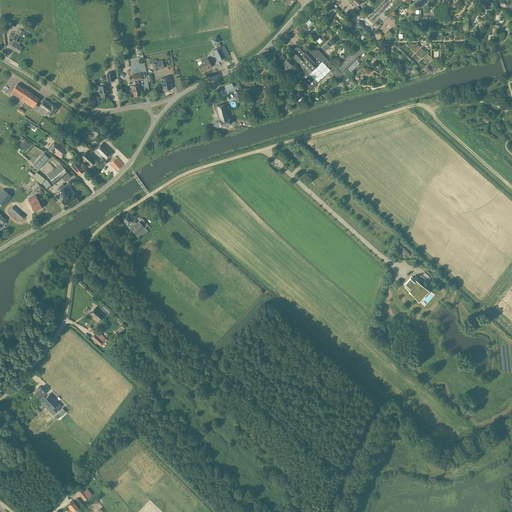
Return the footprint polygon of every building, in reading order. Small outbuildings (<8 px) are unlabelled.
[(309,18),(305,23),(308,27),(313,22),(309,18)] [(358,21),(357,23),(357,26),(359,28),(361,28),(363,29),(363,31),(364,33),(367,33),(369,31),(369,29),(367,27),(364,27),(363,26),(363,23),(361,21),(358,21)] [(27,27),(21,23),(18,28),(12,38),(14,39),(9,47),(19,53),(22,47),(19,45),(20,42),(19,42),(25,32),(24,31),(27,27)] [(327,42),(322,47),(325,50),(330,45),(327,42)] [(227,57),(221,46),(212,51),(218,61),(227,57)] [(307,87),(309,89),(317,82),(317,83),(330,71),(336,77),(337,77),(337,78),(338,78),(339,78),(339,79),(340,79),(341,79),(342,79),(343,78),(344,78),(345,78),(345,77),(350,73),(348,71),(346,69),(347,68),(348,69),(358,60),(357,59),(359,57),(360,58),(361,58),(364,56),(364,54),(363,53),(364,52),(363,51),(359,47),(336,69),(331,63),(318,50),(311,49),(307,53),(306,52),(305,52),(304,52),(300,49),(300,48),(299,48),(298,48),(297,48),(296,48),(295,49),(295,50),(294,50),(294,51),(294,52),(295,53),(292,56),(292,57),(290,59),(288,58),(282,63),(287,68),(293,63),(294,64),(297,61),(303,68),(302,69),(302,86),(307,87)] [(198,65),(201,72),(209,68),(208,66),(211,65),(207,58),(201,61),(202,63),(198,65)] [(157,61),(157,59),(153,60),(153,63),(152,63),(153,70),(165,68),(163,60),(157,61)] [(115,80),(113,72),(106,73),(107,82),(115,80)] [(143,79),(142,73),(132,75),(134,85),(131,86),(133,93),(134,92),(134,96),(141,95),(140,91),(141,91),(139,80),(143,79)] [(172,88),(170,77),(161,79),(163,90),(172,88)] [(104,83),(102,83),(101,85),(101,86),(99,86),(101,97),(109,96),(107,85),(105,85),(105,84),(104,83)] [(39,100),(24,89),(17,84),(11,92),(37,110),(36,111),(45,116),(47,113),(51,116),(57,108),(53,105),(44,99),(40,105),(37,103),(39,100)] [(240,90),(235,92),(237,102),(243,100),(240,90)] [(219,121),(216,122),(217,127),(231,123),(230,118),(228,118),(225,104),(217,106),(220,117),(219,118),(219,121)] [(495,113),(486,107),(483,112),(493,118),(495,113)] [(111,115),(101,117),(103,124),(112,123),(111,115)] [(67,149),(56,140),(49,150),(61,158),(67,149)] [(113,152),(102,143),(95,150),(105,160),(113,152)] [(97,160),(87,151),(80,158),(90,167),(97,160)] [(49,158),(44,153),(34,164),(39,169),(49,158)] [(124,164),(117,157),(111,162),(118,169),(124,164)] [(85,169),(77,160),(71,166),(79,175),(85,169)] [(71,177),(61,164),(47,175),(55,184),(62,178),(65,182),(71,177)] [(34,175),(29,171),(28,172),(41,184),(42,183),(48,189),(52,186),(45,179),(37,172),(34,175)] [(37,182),(31,188),(34,192),(41,187),(37,182)] [(65,186),(63,183),(58,187),(60,190),(59,191),(64,199),(62,201),(65,205),(77,197),(74,193),(69,184),(67,185),(65,186)] [(0,203),(2,206),(11,196),(2,188),(0,191),(0,203)] [(43,207),(36,195),(28,199),(31,204),(32,204),(32,205),(32,206),(35,211),(43,207)] [(13,205),(8,210),(19,221),(24,216),(13,205)] [(148,225),(142,217),(136,223),(128,214),(126,215),(125,215),(122,218),(128,225),(129,224),(140,237),(148,231),(145,228),(148,225)] [(412,276),(411,276),(410,278),(404,285),(413,292),(415,290),(423,297),(419,301),(424,306),(435,294),(429,290),(427,292),(419,286),(421,284),(411,277),(412,276)] [(105,314),(96,306),(89,314),(98,322),(105,314)] [(95,333),(91,337),(100,345),(106,338),(103,335),(101,338),(95,333)] [(41,402),(53,414),(57,410),(54,406),(57,403),(49,394),(45,398),(42,395),(45,392),(40,387),(40,388),(39,387),(36,389),(37,390),(34,393),(39,398),(40,398),(42,400),(41,402)] [(62,408),(57,412),(61,416),(66,411),(62,408)] [(77,492),(85,501),(92,495),(87,489),(85,491),(83,488),(77,492)] [(83,504),(78,498),(74,501),(73,501),(69,505),(71,507),(69,508),(72,511),(73,511),(78,507),(79,508),(83,504)]
